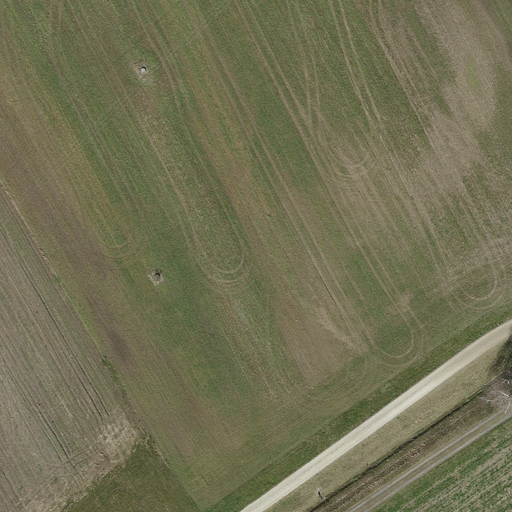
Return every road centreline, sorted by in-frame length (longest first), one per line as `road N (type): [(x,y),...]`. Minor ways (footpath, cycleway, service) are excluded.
road 1 (track): [(253,511),(511,327)]
road 2 (track): [(511,406),(355,511)]
